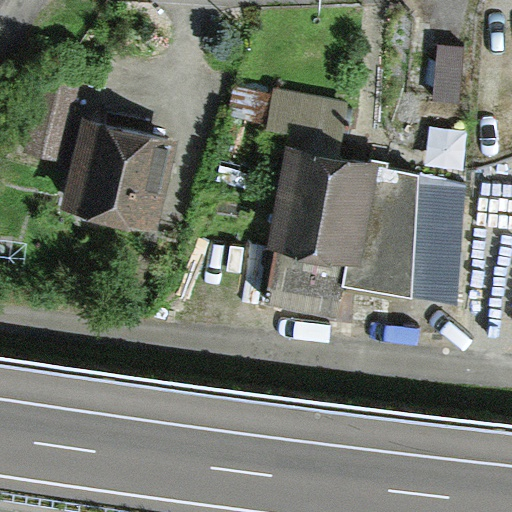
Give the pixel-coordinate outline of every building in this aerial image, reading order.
[(465,47),(437,44),(432,99),(460,101),(465,47)] [(88,92),(30,80),(16,152),(70,164),(81,120),(88,92)] [(344,103),(276,90),(268,131),(336,144),(344,103)] [(70,164),(59,207),(156,233),(180,146),(81,120),(70,164)] [(412,166),(280,152),(269,246),(282,247),(269,301),(354,322),(363,292),(453,305),(464,185),(412,180),(412,166)]
